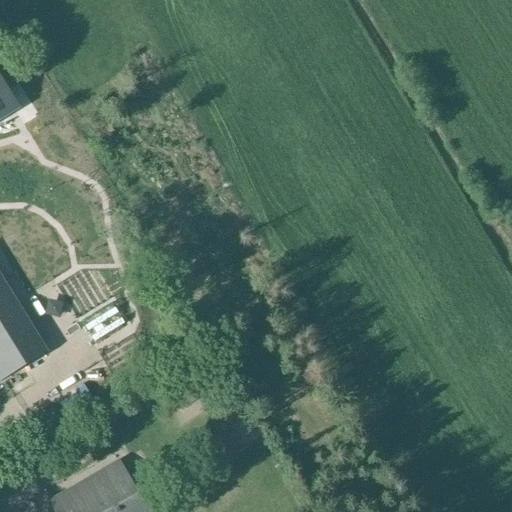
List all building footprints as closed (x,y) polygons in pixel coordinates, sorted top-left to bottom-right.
[(0,110),(14,102),(0,78),(0,110)] [(0,379),(40,355),(0,290),(0,379)] [(202,352),(160,377),(180,410),(222,384),(202,352)] [(76,394),(59,404),(68,418),(84,408),(76,394)] [(57,511),(148,511),(119,463),(75,489),(80,498),(57,511)]
